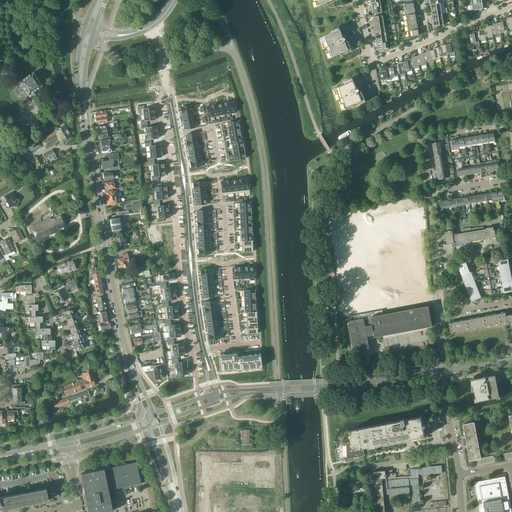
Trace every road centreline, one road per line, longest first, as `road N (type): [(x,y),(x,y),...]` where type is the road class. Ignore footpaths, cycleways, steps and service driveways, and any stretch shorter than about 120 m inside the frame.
road 1 (tertiary): [(128,360),(81,104)]
road 2 (residential): [(164,135),(191,351)]
road 3 (residential): [(5,375),(24,376),(63,350),(32,273),(0,282)]
road 4 (residential): [(428,193),(421,136),(511,121)]
road 5 (residential): [(187,209),(202,349)]
road 6 (residential): [(438,315),(428,193)]
